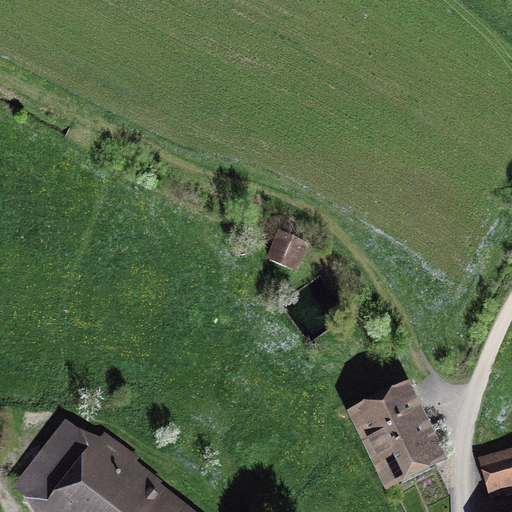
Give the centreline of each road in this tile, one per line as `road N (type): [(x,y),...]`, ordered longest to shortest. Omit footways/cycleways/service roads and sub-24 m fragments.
road 1 (track): [(0,73),(169,160),(316,210),(348,239),(390,300),(467,430)]
road 2 (unclassified): [(460,511),(476,388),(504,318)]
